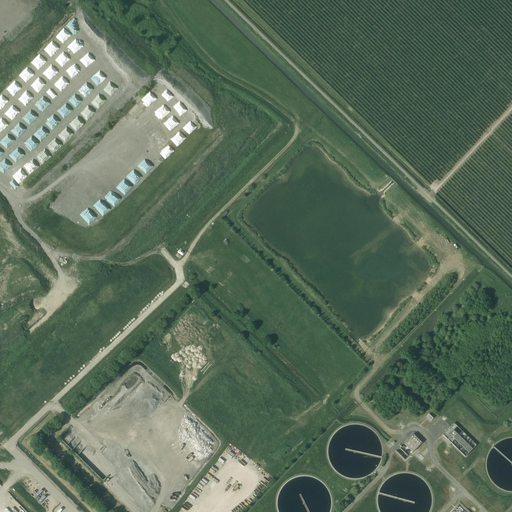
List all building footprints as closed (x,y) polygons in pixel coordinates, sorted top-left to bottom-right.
[(182,424),(187,428),(191,423),(187,419),(182,424)] [(195,430),(191,436),(194,438),(193,440),(198,443),(206,431),(196,424),(193,429),(195,430)] [(413,434),(405,443),(414,451),(422,443),(413,434)] [(188,461),(187,462),(197,472),(200,468),(195,463),(193,465),(188,461)] [(182,477),(187,481),(192,475),(186,471),(182,477)]
